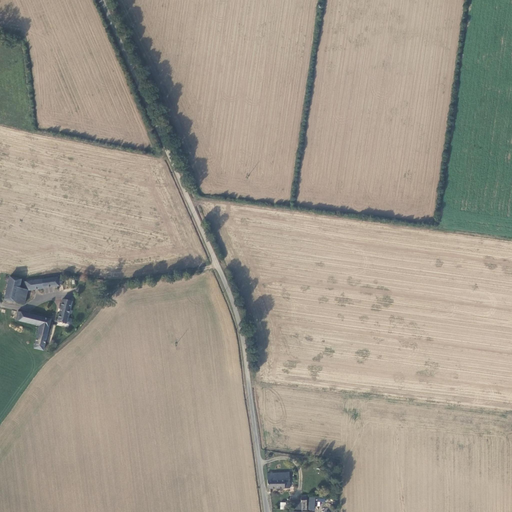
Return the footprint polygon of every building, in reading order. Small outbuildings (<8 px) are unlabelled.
[(10,277),(5,300),(15,303),(18,289),(21,279),(10,277)] [(60,286),(58,277),(24,283),(25,290),(25,292),(27,291),(41,289),(47,288),(60,286)] [(18,289),(15,303),(24,305),(27,291),(25,292),(25,290),(18,289)] [(64,300),(58,322),(68,324),(72,302),(64,300)] [(34,349),(43,351),(51,320),(6,309),(5,316),(10,317),(10,319),(39,326),(34,349)] [(289,473),(267,473),(269,487),(290,487),(289,473)] [(292,501),(292,509),(302,510),(301,502),(292,501)]
